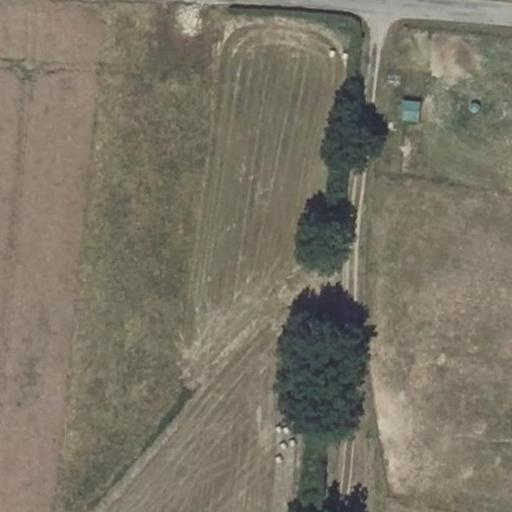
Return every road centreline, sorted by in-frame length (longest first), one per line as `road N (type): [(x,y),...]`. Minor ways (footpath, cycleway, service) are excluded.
road 1 (track): [(379,3),(352,236),(343,511)]
road 2 (unclassified): [(511,15),(326,0)]
